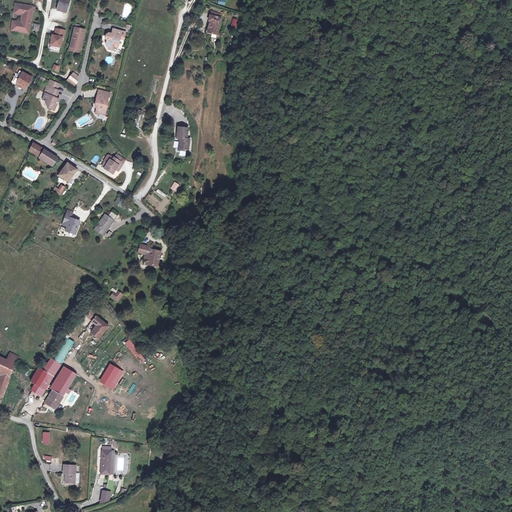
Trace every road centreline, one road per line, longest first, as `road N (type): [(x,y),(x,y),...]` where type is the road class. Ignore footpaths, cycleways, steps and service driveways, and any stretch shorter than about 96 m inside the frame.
road 1 (track): [(177,244),(212,230),(291,161),(322,109),(382,45),(438,30),(457,0)]
road 2 (residential): [(136,201),(155,171),(152,137),(182,11)]
road 3 (unclassified): [(0,412),(29,423),(55,497),(73,511)]
